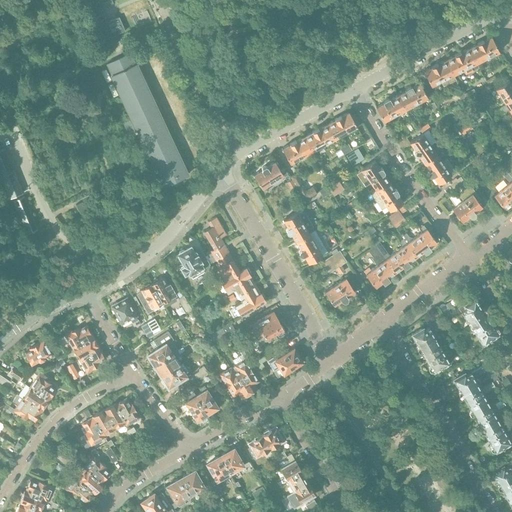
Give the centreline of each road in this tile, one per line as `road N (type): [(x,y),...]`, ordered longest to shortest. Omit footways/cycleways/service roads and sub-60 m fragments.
road 1 (residential): [(331,363),(221,169)]
road 2 (residential): [(493,511),(383,322)]
road 3 (residential): [(467,256),(353,90)]
road 4 (residential): [(84,292),(160,242),(221,169)]
road 5 (residential): [(131,374),(59,417),(0,497)]
road 6 (residential): [(353,90),(502,16)]
road 7 (residential): [(221,169),(353,90)]
road 8 (residential): [(277,398),(346,511)]
